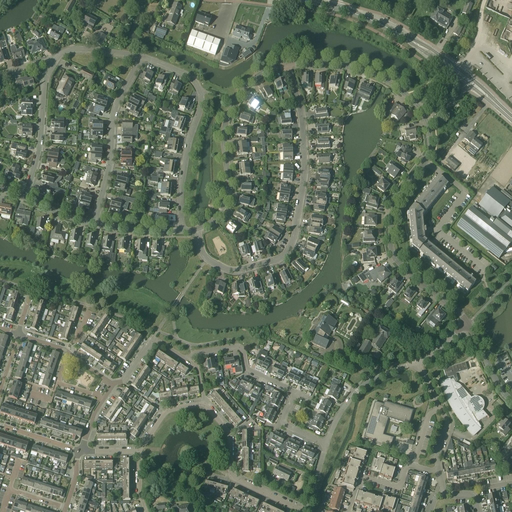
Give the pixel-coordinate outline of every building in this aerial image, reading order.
[(489,0),(486,8),(492,10),(496,0),(489,0)] [(472,5),(467,2),(462,13),(468,16),(472,5)] [(167,23),(175,26),(182,7),(174,4),(167,23)] [(430,19),(446,29),(453,18),(437,8),(430,19)] [(195,22),(204,25),(204,24),(208,26),(208,27),(211,18),(204,15),(201,14),(201,13),(200,13),(199,13),(195,22)] [(87,15),(82,24),(86,26),(87,24),(89,26),(88,29),(92,31),(93,28),(98,20),(87,15)] [(49,36),(57,40),(56,42),(57,40),(58,41),(61,34),(62,34),(64,31),(54,25),(51,30),(52,30),(49,36)] [(237,26),(233,36),(240,39),(241,37),(243,38),(250,41),(251,36),(249,36),(249,35),(250,30),(247,29),(247,30),(237,26)] [(167,31),(157,27),(155,33),(165,36),(167,31)] [(456,28),(453,34),(458,37),(461,31),(456,28)] [(33,33),(38,38),(41,35),(36,30),(33,33)] [(192,31),(187,45),(215,55),(220,41),(192,31)] [(95,42),(102,46),(107,37),(100,33),(95,42)] [(27,43),(32,54),(38,51),(38,50),(40,49),(42,52),(46,50),(41,39),(33,43),(32,40),(27,43)] [(0,61),(0,63),(8,61),(4,48),(7,47),(5,42),(2,43),(1,43),(0,44),(0,47),(1,52),(0,52),(0,61)] [(227,55),(233,57),(235,57),(238,49),(230,46),(227,55)] [(12,53),(14,61),(19,60),(19,58),(25,57),(22,49),(16,51),(15,48),(15,47),(14,47),(13,47),(12,47),(11,47),(11,48),(11,49),(12,53)] [(244,59),(251,54),(249,50),(242,55),(244,59)] [(145,69),(141,79),(145,80),(144,82),(145,83),(147,84),(149,84),(150,82),(153,74),(148,72),(149,70),(145,69)] [(84,77),(91,81),(94,75),(87,71),(84,77)] [(302,85),(308,85),(308,88),(311,88),(311,81),(308,81),(308,75),(307,75),(303,74),(303,75),(302,75),(302,85)] [(103,80),(107,82),(105,86),(113,90),(116,85),(110,81),(112,78),(106,75),(103,80)] [(315,85),(321,86),(321,89),(324,89),(324,82),(321,82),(321,76),(320,76),(320,75),(317,75),(315,75),(315,85)] [(159,76),(155,84),(160,86),(159,88),(160,90),(162,90),(163,90),(164,88),(168,78),(165,77),(164,78),(159,76)] [(27,77),(16,80),(17,86),(23,84),(24,88),(34,85),(32,79),(28,80),(27,77)] [(64,77),(56,92),(56,94),(56,96),(57,98),(59,99),(61,99),(63,98),(64,96),(66,97),(74,81),(64,77)] [(280,80),(274,82),(277,91),(287,87),(283,77),(279,78),(280,80)] [(331,78),(329,86),(338,88),(340,77),(337,77),(336,79),(331,78)] [(347,78),(344,89),(348,90),(347,93),(351,95),(352,91),(355,83),(349,81),(350,79),(347,78)] [(169,90),(173,92),(172,93),(173,95),(175,96),(177,95),(178,94),(181,86),(176,83),(177,82),(174,80),(169,90)] [(367,86),(362,84),(358,93),(363,95),(362,98),(368,101),(373,89),(367,86)] [(262,88),(259,90),(264,99),(272,95),(268,87),(263,90),(262,88)] [(96,104),(106,108),(108,102),(102,100),(103,97),(95,94),(93,100),(97,101),(96,104)] [(248,105),(255,110),(261,103),(252,96),(250,99),(252,100),(248,105)] [(129,103),(141,109),(143,105),(146,100),(140,97),(138,100),(132,97),(129,103)] [(182,99),(179,107),(187,110),(192,100),(188,99),(188,101),(182,99)] [(21,105),(22,105),(21,115),(32,116),(32,111),(33,111),(33,108),(32,108),(32,106),(33,106),(33,101),(22,100),(21,105)] [(129,103),(126,108),(130,110),(129,113),(137,117),(140,112),(141,109),(129,103)] [(96,104),(95,108),(91,106),(89,113),(98,116),(100,112),(103,113),(105,107),(106,108),(96,104)] [(388,112),(398,121),(406,112),(404,110),(404,108),(402,108),(400,107),(397,110),(396,109),(396,108),(393,106),(394,105),(388,112)] [(183,126),(186,121),(180,119),(180,117),(181,117),(173,114),(174,111),(168,109),(166,112),(171,114),(171,115),(171,116),(171,117),(172,118),(173,119),(175,120),(174,123),(183,126)] [(316,115),(314,115),(314,119),(328,117),(328,114),(327,114),(326,109),(315,110),(316,115)] [(284,117),(281,117),(281,126),(293,124),(293,121),(291,121),(290,111),(283,112),(284,112),(284,117)] [(241,115),(239,118),(240,118),(239,120),(248,123),(252,124),(253,119),(255,116),(248,113),(247,116),(241,114),(241,115)] [(89,130),(103,130),(103,124),(98,124),(98,121),(97,120),(90,120),(90,123),(93,123),(93,130),(89,130)] [(59,132),(66,132),(66,126),(63,125),(64,122),(52,121),(52,122),(51,123),(51,124),(52,125),(52,126),(51,127),(52,127),(52,128),(60,129),(59,132)] [(183,126),(174,123),(169,121),(167,128),(161,127),(160,131),(166,133),(170,134),(172,129),(181,132),(183,126)] [(127,132),(138,133),(138,126),(132,125),(132,122),(122,122),(122,129),(127,129),(127,132)] [(315,125),(315,129),(317,129),(317,134),(328,133),(328,128),(329,128),(329,124),(315,125)] [(18,134),(18,135),(19,136),(20,136),(22,136),(22,137),(26,137),(26,136),(32,137),(32,134),(32,133),(32,125),(29,125),(20,125),(19,131),(18,131),(18,134)] [(408,126),(400,128),(401,134),(405,133),(406,137),(409,137),(410,141),(416,139),(415,136),(416,135),(415,131),(416,131),(415,128),(409,129),(407,130),(407,127),(408,126)] [(236,130),(236,134),(236,135),(246,136),(247,133),(250,133),(250,128),(243,127),(243,130),(237,129),(237,130),(236,130)] [(89,130),(89,133),(89,134),(89,140),(98,140),(98,137),(102,137),(103,130),(89,130)] [(282,132),(282,140),(292,139),(292,135),(294,135),(294,131),(282,132)] [(59,132),(59,135),(51,134),(51,135),(51,136),(51,137),(50,138),(50,140),(51,140),(51,141),(62,142),(63,138),(65,139),(66,132),(59,132)] [(127,132),(127,136),(122,136),(122,143),(132,143),(132,140),(137,140),(138,133),(127,132)] [(178,147),(179,142),(169,140),(170,134),(166,133),(166,136),(165,136),(165,140),(165,141),(165,142),(166,142),(168,142),(168,146),(178,147)] [(467,136),(464,139),(471,144),(470,144),(478,150),(482,146),(474,139),(473,141),(467,136)] [(318,145),(316,145),(316,149),(330,148),(330,145),(329,145),(329,139),(317,140),(318,145)] [(26,147),(16,144),(12,143),(11,149),(15,150),(17,151),(15,157),(25,160),(27,153),(24,152),(24,151),(25,151),(26,147)] [(101,154),(102,148),(97,147),(98,144),(91,144),(90,147),(92,147),(91,154),(101,154)] [(295,152),(294,149),(292,149),(292,144),(282,145),(282,147),(279,149),(279,153),(283,153),(295,152)] [(397,157),(401,159),(400,161),(406,164),(407,161),(408,162),(411,156),(408,154),(408,152),(409,153),(411,150),(403,146),(401,151),(400,150),(399,153),(401,154),(400,158),(397,156),(397,157)] [(121,158),(131,158),(131,154),(134,154),(135,148),(126,148),(127,148),(127,151),(121,151),(121,158)] [(48,158),(61,160),(62,157),(58,156),(59,150),(52,149),(51,152),(49,152),(48,158)] [(453,151),(451,155),(459,159),(461,156),(453,151)] [(295,152),(283,153),(283,161),(293,160),(293,156),(295,156),(295,152)] [(101,154),(91,154),(88,153),(88,163),(96,164),(96,161),(101,161),(101,154)] [(316,155),(316,159),(318,159),(318,164),(330,163),(329,158),(330,158),(330,154),(316,155)] [(459,165),(450,157),(446,162),(455,170),(459,165)] [(48,158),(47,164),(49,165),(49,168),(56,169),(57,163),(60,163),(60,164),(61,165),(62,165),(63,165),(64,164),(65,164),(65,163),(65,161),(61,160),(48,158)] [(121,158),(121,164),(126,165),(125,168),(132,168),(132,169),(134,170),(134,164),(135,164),(135,158),(131,158),(121,158)] [(174,169),(175,163),(169,162),(169,160),(161,159),(160,159),(160,162),(165,164),(164,167),(174,169)] [(387,173),(394,179),(399,173),(396,170),(398,167),(392,162),(388,167),(388,168),(389,169),(387,173)] [(20,167),(13,165),(11,171),(9,171),(9,172),(8,171),(7,171),(6,171),(5,171),(5,172),(5,173),(5,174),(5,175),(6,176),(7,176),(8,176),(8,177),(19,180),(21,174),(18,173),(20,167)] [(283,165),(283,173),(295,174),(295,171),(293,170),(293,166),(283,165)] [(87,178),(96,181),(97,178),(96,178),(97,174),(91,173),(92,168),(86,167),(84,174),(88,175),(87,178)] [(174,169),(164,167),(164,171),(161,170),(157,173),(156,175),(152,174),(151,177),(158,178),(163,179),(163,173),(173,175),(174,169)] [(316,178),(330,180),(330,176),(329,176),(330,171),(319,170),(318,175),(316,174),(316,178)] [(116,182),(126,184),(128,178),(129,178),(130,175),(123,173),(122,176),(118,175),(116,182)] [(295,174),(283,173),(282,181),(292,182),(292,177),(294,177),(295,174)] [(47,186),(55,188),(58,189),(58,187),(58,186),(57,185),(56,185),(56,183),(58,182),(59,182),(61,180),(61,179),(62,178),(62,177),(56,176),(57,176),(56,178),(55,177),(44,174),(43,175),(42,176),(42,177),(43,178),(42,179),(42,180),(42,181),(49,183),(48,186),(47,186)] [(381,176),(377,182),(380,184),(377,187),(384,192),(389,186),(385,183),(387,181),(381,176)] [(438,176),(424,194),(408,212),(410,223),(405,223),(405,222),(405,225),(405,229),(406,232),(406,234),(407,234),(410,233),(412,247),(467,292),(475,283),(423,241),(422,234),(425,233),(425,229),(421,229),(422,229),(420,216),(447,184),(438,176)] [(87,178),(83,177),(82,183),(81,183),(80,186),(87,188),(88,185),(94,187),(95,183),(96,181),(87,178)] [(316,178),(315,182),(317,182),(317,187),(328,188),(328,183),(329,184),(330,180),(316,178)] [(116,182),(115,188),(120,189),(119,193),(118,193),(129,196),(131,191),(128,190),(128,189),(125,188),(126,184),(116,182)] [(240,186),(240,190),(241,190),(241,191),(251,192),(251,186),(254,186),(254,183),(247,183),(247,186),(241,185),(241,186),(240,186)] [(281,185),(280,193),(292,195),(292,192),(290,191),(291,187),(281,185)] [(47,186),(46,189),(40,187),(40,188),(39,188),(39,189),(38,190),(38,192),(38,193),(38,194),(49,197),(50,192),(53,193),(55,188),(47,186)] [(171,191),(161,190),(161,193),(160,193),(154,195),(153,197),(149,196),(149,200),(156,200),(156,197),(160,197),(161,196),(170,197),(171,191)] [(480,207),(493,217),(489,223),(471,208),(457,226),(499,259),(502,255),(504,254),(504,250),(509,249),(508,244),(511,243),(511,242),(511,204),(511,205),(509,203),(493,190),(480,207)] [(77,200),(90,204),(92,198),(87,197),(88,194),(81,192),(80,195),(79,195),(78,197),(77,200)] [(292,195),(280,193),(278,201),(288,203),(289,198),(291,198),(292,195)] [(326,203),(327,200),(326,199),(327,194),(316,193),(315,198),(313,197),(312,201),(326,203)] [(239,199),(238,202),(239,203),(238,204),(239,204),(239,206),(243,207),(243,205),(245,206),(245,207),(247,207),(247,206),(251,207),(252,207),(253,206),(253,205),(253,204),(254,203),(254,202),(253,202),(253,201),(252,201),(253,198),(246,196),(246,199),(240,198),(240,199),(239,199)] [(366,206),(377,209),(378,206),(376,206),(378,199),(370,197),(367,196),(365,202),(367,203),(366,206)] [(110,207),(111,207),(124,211),(128,212),(128,211),(126,211),(128,203),(122,201),(122,200),(116,199),(116,202),(112,201),(111,203),(110,204),(110,205),(110,206),(110,207)] [(90,204),(77,200),(75,209),(83,211),(84,208),(88,209),(90,204)] [(326,203),(312,201),(312,205),(314,205),(313,210),(324,212),(325,207),(326,207),(326,203)] [(0,204),(0,214),(10,216),(11,210),(10,209),(10,206),(6,205),(6,206),(0,205),(0,204)] [(156,212),(163,213),(163,210),(169,211),(170,205),(160,204),(159,210),(156,209),(156,212)] [(278,205),(276,213),(288,215),(289,212),(287,211),(288,206),(278,205)] [(112,216),(120,218),(122,219),(122,221),(125,222),(126,217),(123,216),(124,211),(111,207),(109,213),(113,214),(112,216)] [(237,222),(241,223),(242,221),(245,223),(246,222),(250,216),(250,215),(246,213),(247,211),(244,209),(243,211),(239,209),(236,214),(234,213),(233,216),(239,219),(237,222)] [(16,219),(21,220),(20,225),(27,226),(28,221),(29,222),(30,213),(26,212),(25,213),(23,212),(17,211),(16,219)] [(288,215),(276,213),(275,221),(285,222),(286,218),(288,218),(288,215)] [(364,214),(364,226),(375,226),(376,218),(372,218),(372,215),(364,214)] [(322,226),(323,222),(322,222),(323,217),(312,215),(311,220),(309,220),(308,224),(322,226)] [(155,221),(154,225),(161,225),(162,222),(168,223),(168,217),(158,216),(158,222),(155,221)] [(38,219),(36,229),(43,230),(42,232),(46,233),(47,226),(44,226),(45,220),(44,219),(37,218),(37,219),(38,219)] [(237,222),(236,225),(230,220),(228,223),(229,224),(226,229),(233,234),(238,227),(241,223),(237,222)] [(322,226),(308,224),(308,227),(310,228),(309,233),(320,235),(321,230),(322,230),(322,226)] [(51,239),(64,241),(65,234),(59,233),(60,226),(53,225),(51,239)] [(274,226),(270,233),(280,239),(282,236),(280,235),(283,231),(274,226)] [(70,231),(71,231),(70,241),(75,242),(74,248),(79,249),(81,240),(78,240),(79,232),(70,231)] [(365,239),(363,239),(363,242),(375,242),(375,239),(373,239),(373,232),(365,232),(365,239)] [(280,239),(270,233),(266,240),(274,245),(277,241),(278,242),(280,239)] [(86,235),(88,235),(86,245),(91,246),(91,249),(96,250),(97,244),(94,244),(95,236),(92,236),(92,235),(91,234),(89,234),(89,235),(86,235)] [(111,256),(112,254),(114,244),(111,243),(112,239),(102,237),(102,238),(104,238),(104,241),(102,240),(100,248),(107,249),(107,253),(108,256),(111,256)] [(304,246),(317,251),(318,248),(317,247),(319,243),(309,238),(307,243),(305,242),(304,246)] [(118,240),(120,240),(119,250),(124,251),(124,254),(129,254),(130,248),(127,248),(128,241),(118,240)] [(134,242),(136,242),(135,252),(139,252),(139,253),(139,256),(139,257),(142,257),(142,261),(147,261),(148,258),(146,257),(146,250),(143,250),(144,242),(135,241),(134,242)] [(261,242),(253,244),(256,256),(260,255),(259,253),(264,252),(263,250),(265,247),(262,245),(261,242)] [(151,243),(153,243),(152,253),(157,254),(157,258),(162,259),(163,251),(160,251),(161,243),(151,243)] [(239,248),(242,258),(247,256),(247,258),(251,257),(247,246),(239,248)] [(315,255),(317,251),(304,246),(302,249),(304,250),(302,255),(313,259),(315,254),(315,255)] [(362,254),(363,263),(375,262),(374,258),(375,257),(375,249),(367,250),(367,254),(362,254)] [(294,262),(291,264),(302,274),(304,272),(304,271),(307,267),(299,260),(296,263),(294,262)] [(381,266),(369,273),(368,273),(373,282),(377,279),(381,283),(390,275),(384,269),(381,266)] [(284,272),(280,274),(285,284),(289,282),(290,283),(293,281),(287,268),(283,270),(284,272)] [(357,276),(363,283),(368,280),(366,275),(365,276),(364,273),(368,270),(357,276)] [(265,279),(268,288),(277,286),(274,274),(270,275),(271,277),(265,279)] [(256,279),(246,282),(248,282),(251,291),(256,290),(257,293),(259,292),(260,295),(263,294),(261,285),(258,286),(256,279)] [(395,279),(390,286),(388,288),(396,294),(404,284),(401,282),(400,283),(395,279)] [(213,292),(223,295),(226,285),(220,284),(221,282),(217,280),(213,292)] [(230,284),(230,285),(232,285),(233,295),(238,294),(238,297),(244,297),(244,288),(240,288),(240,284),(241,284),(240,281),(235,282),(236,284),(230,284)] [(403,295),(406,297),(404,299),(409,303),(417,294),(414,292),(414,293),(408,289),(403,295)] [(10,298),(18,300),(20,294),(12,292),(10,298)] [(417,306),(422,310),(420,312),(418,314),(421,317),(430,304),(428,302),(427,303),(422,299),(417,306)] [(37,307),(45,310),(46,304),(39,301),(37,307)] [(9,309),(16,311),(14,311),(16,305),(8,303),(7,308),(9,309)] [(7,314),(14,317),(16,311),(9,309),(7,308),(7,309),(8,309),(7,314)] [(435,310),(427,319),(430,321),(431,320),(437,324),(439,322),(440,321),(441,322),(444,318),(443,317),(444,316),(438,311),(437,312),(435,310)] [(7,314),(5,320),(12,323),(14,317),(7,314)] [(100,320),(107,324),(110,320),(103,315),(100,320)] [(337,322),(328,317),(327,318),(324,316),(313,334),(317,336),(316,337),(315,336),(312,344),(325,349),(329,342),(322,340),(325,335),(328,337),(331,332),(332,332),(335,328),(334,327),(337,322)] [(97,325),(103,329),(107,324),(100,320),(97,325)] [(32,323),(30,329),(38,331),(39,326),(32,323)] [(94,330),(100,334),(103,336),(107,332),(103,329),(97,325),(94,330)] [(365,341),(358,353),(365,357),(373,345),(380,350),(386,339),(387,339),(390,334),(380,327),(376,333),(377,333),(370,344),(365,341)] [(94,330),(90,334),(97,339),(100,334),(94,330)] [(69,336),(62,334),(60,340),(67,342),(69,336)] [(132,338),(139,343),(142,338),(135,334),(132,338)] [(129,343),(135,348),(139,343),(132,338),(129,343)] [(24,349),(32,351),(33,345),(26,343),(24,349)] [(85,352),(89,346),(84,343),(80,349),(85,352)] [(126,348),(132,352),(135,348),(129,343),(126,348)] [(89,356),(94,349),(89,346),(85,352),(89,356)] [(122,353),(129,357),(132,352),(126,348),(122,353)] [(24,349),(22,355),(30,357),(32,351),(24,349)] [(99,352),(94,349),(89,356),(94,359),(99,352)] [(377,350),(373,356),(379,360),(383,353),(377,350)] [(160,361),(164,354),(159,351),(155,358),(160,361)] [(99,352),(94,359),(99,362),(98,363),(103,355),(99,352)] [(122,353),(119,358),(126,362),(129,357),(122,353)] [(165,364),(169,358),(164,354),(160,361),(165,364)] [(261,369),(265,360),(262,358),(263,356),(258,354),(256,359),(258,360),(255,366),(261,369)] [(103,367),(107,360),(102,357),(103,355),(98,363),(103,367)] [(228,357),(223,358),(225,367),(231,366),(232,369),(235,368),(236,374),(242,373),(241,367),(239,367),(237,360),(233,360),(233,359),(228,360),(228,357)] [(169,358),(165,364),(169,367),(174,361),(169,358)] [(107,360),(103,367),(107,370),(112,363),(107,360)] [(207,367),(208,371),(212,370),(213,374),(217,373),(219,384),(224,383),(222,374),(219,374),(217,364),(214,364),(213,360),(208,361),(207,361),(203,362),(204,367),(207,367)] [(271,366),(274,361),(271,360),(270,362),(265,360),(261,369),(266,371),(269,365),(271,366)] [(174,371),(180,362),(179,362),(178,364),(174,361),(169,367),(174,371)] [(276,376),(280,367),(275,365),(276,362),(274,361),(271,366),(274,367),(271,374),(276,376)] [(175,369),(180,372),(184,366),(180,362),(174,371),(175,369)] [(112,363),(107,370),(112,373),(117,367),(112,363)] [(141,371),(147,376),(151,371),(144,366),(141,371)] [(184,366),(180,372),(185,375),(189,369),(184,366)] [(276,376),(281,379),(284,372),(287,374),(290,367),(289,368),(287,367),(286,370),(280,367),(276,376)] [(290,367),(287,374),(287,372),(290,373),(287,380),(292,382),(296,373),(291,371),(292,368),(290,367)] [(45,375),(53,377),(52,377),(54,371),(47,369),(45,375)] [(138,376),(144,381),(147,376),(141,371),(138,376)] [(296,373),(292,382),(297,385),(300,378),(303,380),(305,374),(303,373),(302,375),(296,373)] [(305,374),(303,380),(305,381),(302,387),(307,390),(312,380),(309,379),(310,376),(305,374)] [(44,380),(51,383),(53,377),(45,375),(44,380)] [(134,381),(141,385),(144,381),(138,376),(134,381)] [(244,389),(249,380),(244,378),(241,382),(239,381),(237,379),(228,384),(235,390),(235,389),(243,393),(244,389)] [(453,408),(454,410),(451,411),(454,410),(455,413),(456,413),(457,414),(458,416),(459,418),(461,420),(462,422),(463,424),(465,425),(468,429),(471,432),(474,436),(481,429),(480,428),(481,427),(478,423),(487,417),(489,418),(482,410),(483,410),(483,409),(484,408),(484,407),(484,406),(484,405),(484,404),(484,403),(483,403),(483,402),(483,401),(482,401),(482,400),(481,399),(480,398),(479,398),(478,398),(478,397),(477,397),(476,397),(475,397),(474,397),(473,397),(473,398),(472,398),(471,398),(460,385),(459,386),(458,386),(457,385),(456,384),(453,379),(450,380),(441,382),(442,384),(443,387),(444,389),(445,391),(445,393),(446,395),(447,397),(448,400),(449,402),(450,404),(452,406),(453,408)] [(44,380),(42,386),(49,389),(51,383),(44,380)] [(249,380),(244,389),(250,392),(249,394),(251,395),(254,390),(251,389),(254,383),(249,380)] [(312,380),(307,390),(313,392),(316,386),(318,387),(321,382),(318,380),(317,383),(312,380)] [(330,391),(339,395),(341,390),(337,388),(338,386),(339,386),(341,382),(338,380),(337,382),(333,380),(331,385),(332,386),(330,391)] [(134,381),(131,386),(138,390),(140,392),(144,387),(141,385),(134,381)] [(22,385),(13,382),(12,387),(20,390),(22,385)] [(262,386),(257,384),(252,393),(258,396),(255,400),(258,401),(261,394),(259,393),(262,386)] [(121,394),(128,398),(131,394),(125,389),(121,394)] [(272,399),(282,403),(284,398),(278,395),(279,392),(273,390),(272,392),(275,394),(272,399)] [(214,401),(220,396),(216,391),(210,396),(214,401)] [(330,391),(327,396),(323,394),(322,396),(329,400),(330,397),(336,400),(339,395),(330,391)] [(121,394),(118,399),(117,398),(116,398),(123,402),(125,403),(128,398),(121,394)] [(218,405),(224,400),(220,396),(214,401),(218,405)] [(329,400),(322,396),(320,399),(323,400),(320,405),(330,410),(332,404),(326,401),(327,399),(329,400)] [(125,403),(123,402),(116,398),(113,403),(120,407),(123,402),(124,403),(125,403)] [(83,408),(86,401),(80,399),(78,406),(83,408)] [(264,404),(272,408),(273,405),(279,408),(282,403),(272,399),(271,401),(270,401),(268,402),(267,403),(266,402),(264,404)] [(222,409),(228,404),(224,400),(218,405),(222,409)] [(83,408),(89,410),(90,410),(92,410),(94,406),(91,405),(92,403),(86,401),(83,408)] [(410,420),(412,413),(412,411),(407,409),(385,402),(384,405),(375,402),(364,437),(373,440),(372,442),(390,448),(393,438),(383,435),(388,418),(404,423),(405,421),(409,422),(410,420)] [(110,407),(117,412),(120,407),(113,403),(110,407)] [(149,406),(146,411),(152,415),(155,410),(153,409),(154,407),(150,404),(149,406)] [(225,414),(231,409),(228,404),(222,409),(225,414)] [(265,414),(274,419),(277,413),(270,410),(272,408),(264,404),(266,405),(265,408),(267,409),(265,414)] [(330,410),(320,405),(318,410),(315,409),(313,411),(320,414),(321,412),(327,415),(330,410)] [(107,412),(113,416),(117,412),(110,407),(107,412)] [(229,418),(235,413),(231,409),(225,414),(229,418)] [(152,415),(146,411),(143,415),(141,414),(142,415),(149,420),(152,415)] [(320,414),(313,411),(311,416),(314,418),(313,421),(322,425),(325,420),(318,417),(320,414)] [(113,417),(113,416),(107,412),(104,417),(106,419),(110,421),(113,423),(116,418),(113,417)] [(233,422),(239,417),(235,413),(229,418),(233,422)] [(149,420),(142,415),(141,414),(138,419),(144,423),(147,419),(149,420)] [(265,414),(264,417),(263,419),(258,417),(257,420),(264,423),(265,421),(272,424),(274,419),(265,414)] [(243,422),(239,417),(233,422),(237,427),(243,422)] [(45,428),(48,421),(42,419),(40,424),(38,423),(37,426),(45,428)] [(144,423),(138,419),(134,424),(141,428),(144,423)] [(322,425),(313,421),(310,419),(308,424),(308,423),(306,427),(312,430),(314,427),(320,430),(322,425)] [(501,420),(498,424),(501,426),(499,428),(502,430),(500,432),(505,436),(510,430),(508,428),(511,424),(510,423),(510,422),(510,421),(509,421),(509,420),(508,420),(507,421),(506,420),(504,422),(501,420)] [(51,430),(54,423),(48,421),(45,428),(51,430)] [(57,432),(59,425),(54,423),(51,430),(57,432)] [(141,428),(134,424),(131,428),(133,429),(139,434),(138,433),(141,428)] [(59,425),(57,432),(62,434),(65,427),(59,425)] [(68,435),(69,435),(73,436),(72,439),(71,439),(70,442),(75,444),(76,440),(75,440),(76,437),(80,438),(83,431),(79,429),(78,431),(74,430),(75,428),(71,427),(70,428),(69,432),(68,435)] [(139,434),(133,429),(131,428),(133,430),(130,434),(136,439),(139,434)] [(276,444),(280,434),(275,432),(272,438),(269,437),(265,444),(268,446),(269,443),(272,445),(273,442),(276,444)] [(280,434),(276,444),(281,446),(280,449),(282,450),(282,451),(285,444),(282,443),(285,437),(280,434)] [(291,451),(295,442),(290,439),(287,445),(285,444),(282,451),(284,452),(286,448),(291,451)] [(297,459),(300,452),(298,450),(301,444),(295,442),(291,451),(294,452),(293,455),(298,457),(297,459)] [(306,458),(311,449),(306,446),(303,453),(300,452),(297,459),(299,460),(301,456),(306,458)] [(306,458),(312,461),(310,465),(312,466),(316,459),(313,458),(316,451),(311,449),(306,458)] [(361,464),(361,465),(363,465),(367,453),(355,449),(351,461),(361,464)] [(60,462),(62,455),(56,453),(54,460),(60,462)] [(60,462),(66,464),(68,457),(62,455),(60,462)] [(268,462),(276,466),(279,461),(271,458),(268,462)] [(376,464),(375,466),(377,467),(376,470),(380,472),(382,464),(383,464),(384,460),(378,458),(377,460),(377,462),(376,463),(376,464)] [(357,477),(361,465),(361,464),(351,461),(349,460),(345,473),(357,477)] [(395,468),(383,464),(382,464),(380,472),(379,476),(391,480),(395,468)] [(468,469),(469,478),(473,478),(473,479),(475,479),(474,476),(475,476),(474,475),(473,468),(468,469),(468,468),(470,468),(469,464),(467,465),(467,468),(468,469)] [(464,481),(462,470),(459,471),(458,466),(456,467),(456,466),(456,467),(459,480),(462,480),(462,481),(464,481)] [(273,474),(287,481),(291,474),(276,467),(273,474)] [(454,483),(452,472),(449,473),(448,468),(446,469),(445,469),(446,473),(448,482),(451,482),(452,483),(454,483)] [(426,485),(427,479),(428,476),(423,475),(412,472),(411,474),(419,477),(417,482),(426,485)] [(345,473),(343,479),(341,485),(342,485),(344,486),(346,486),(348,487),(350,487),(352,488),(354,488),(357,477),(345,473)] [(27,486),(29,479),(23,477),(21,484),(27,486)] [(32,488),(35,481),(29,479),(27,486),(32,488)] [(84,488),(91,490),(95,491),(96,488),(92,487),(93,484),(86,482),(84,488)] [(55,496),(61,498),(61,497),(64,498),(65,496),(62,495),(63,491),(57,489),(55,496)] [(235,498),(239,491),(233,489),(230,496),(235,498)] [(240,501),(244,494),(239,491),(235,498),(240,501)] [(366,507),(368,503),(370,495),(358,491),(354,504),(366,507)] [(486,502),(496,500),(496,498),(497,496),(500,496),(500,493),(495,494),(486,496),(487,499),(486,500),(486,502)] [(245,503),(249,496),(244,494),(240,501),(245,503)] [(379,511),(380,508),(380,507),(382,499),(370,495),(368,503),(366,507),(379,511)] [(380,508),(392,511),(392,510),(393,508),(393,506),(394,504),(394,503),(395,501),(396,499),(383,495),(382,499),(380,507),(380,508)] [(254,498),(249,496),(245,503),(251,506),(254,498)] [(254,498),(251,506),(256,508),(259,501),(254,498)] [(19,510),(21,503),(15,501),(13,508),(19,510)] [(21,503),(19,510),(23,511),(24,511),(27,505),(21,503)] [(264,511),(265,511),(269,505),(263,503),(260,510),(264,511)]
